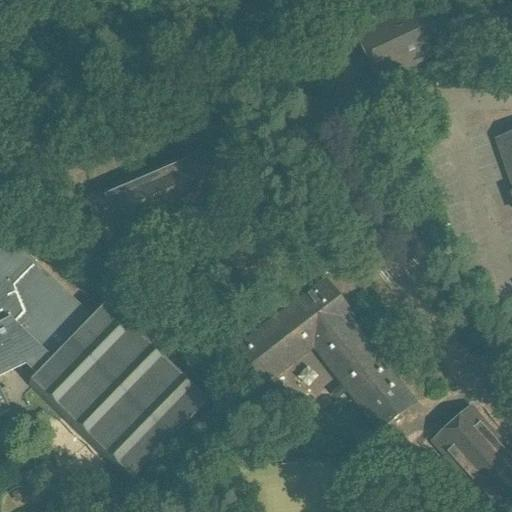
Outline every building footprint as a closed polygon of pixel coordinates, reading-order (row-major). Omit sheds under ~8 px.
[(428,0),(421,3),(357,33),(357,31),(356,32),(379,82),(380,81),(379,80),(482,33),(484,32),(485,33),(486,32),(472,4),(470,0),(428,0)] [(511,136),(497,142),(497,143),(499,142),(511,180),(511,136)] [(222,200),(200,150),(199,150),(200,152),(89,200),(88,198),(87,199),(109,249),(110,248),(110,247),(220,199),(221,201),(222,200)] [(44,398),(76,430),(117,470),(120,466),(132,478),(205,403),(109,309),(96,322),(16,244),(0,251),(0,418),(11,413),(0,389),(0,373),(3,377),(4,376),(3,375),(8,370),(12,373),(13,372),(11,371),(16,366),(20,369),(21,368),(19,367),(24,362),(35,384),(47,395),(44,398)] [(314,345),(350,392),(380,430),(413,405),(348,320),(352,316),(327,283),(239,350),(260,378),(253,383),(276,413),(294,400),(275,376),(314,345)] [(494,511),(511,511),(511,457),(470,410),(433,443),(494,511)]
